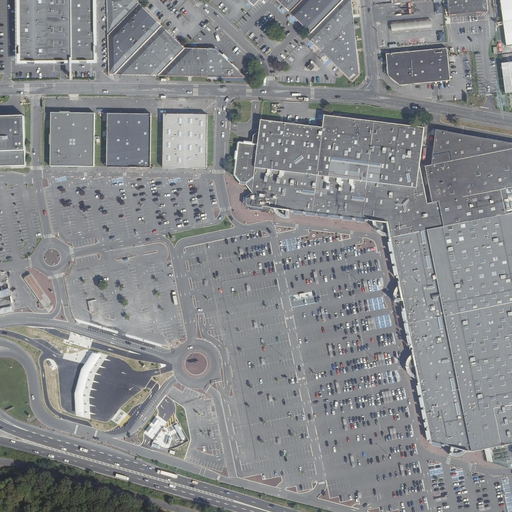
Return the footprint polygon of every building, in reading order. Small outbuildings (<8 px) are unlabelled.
[(18,0),(19,61),(29,61),(65,60),(71,60),(70,0),(18,0)] [(95,0),(70,0),(71,60),(78,60),(78,30),(86,30),(86,60),(96,60),(95,0)] [(106,0),(107,33),(135,5),(139,1),(138,0),(106,0)] [(280,0),(291,11),(311,31),(343,0),(280,0)] [(352,0),(343,0),(311,31),(307,35),(316,44),(341,69),(345,73),(353,81),(360,74),(355,15),(352,0)] [(480,11),(488,10),(487,0),(448,0),(450,14),(480,11)] [(511,46),(511,0),(501,0),(508,47),(511,46)] [(135,5),(107,33),(108,65),(108,74),(114,74),(136,49),(161,23),(145,7),(139,1),(135,5)] [(413,22),(391,24),(392,32),(432,28),(432,20),(413,22)] [(161,23),(136,49),(114,74),(158,76),(184,46),(180,42),(170,32),(163,25),(162,24),(161,23)] [(184,46),(158,76),(165,76),(210,77),(222,77),(245,78),(233,66),(216,49),(190,48),(186,48),(184,46)] [(389,75),(388,75),(400,86),(416,85),(421,84),(451,82),(449,65),(448,54),(448,49),(387,54),(388,64),(389,75)] [(511,62),(502,64),(506,94),(511,93),(511,62)] [(235,63),(233,65),(240,72),(242,70),(235,63)] [(511,142),(436,128),(432,164),(425,165),(433,201),(427,203),(420,164),(424,126),(323,109),(323,121),(260,118),(259,129),(253,134),(252,140),(243,140),(243,141),(238,140),(236,142),(236,150),(234,150),(233,158),(234,158),(233,174),(239,182),(239,183),(246,184),(251,191),(245,196),(243,196),(242,203),(244,203),(246,207),(249,207),(249,209),(268,211),(269,210),(272,207),(278,208),(287,215),(288,209),(373,220),(373,224),(374,225),(376,230),(379,233),(382,235),(386,236),(389,236),(401,289),(397,300),(403,299),(403,300),(414,355),(410,365),(410,367),(410,369),(411,372),(419,379),(432,442),(453,448),(450,454),(462,451),(472,454),(511,445),(511,212),(507,213),(501,189),(511,186),(511,142)] [(95,113),(51,112),(50,166),(67,166),(67,168),(77,168),(77,166),(94,167),(95,113)] [(107,113),(107,167),(151,167),(151,113),(107,113)] [(163,167),(207,168),(207,114),(164,114),(163,167)] [(0,166),(10,166),(26,166),(24,115),(0,116),(0,166)] [(27,277),(25,279),(45,307),(48,305),(51,302),(31,274),(27,277)] [(9,289),(0,291),(0,298),(11,296),(9,289)] [(87,363),(82,370),(75,395),(76,403),(77,416),(84,417),(84,402),(84,396),(90,374),(96,365),(101,354),(94,352),(87,363)]
